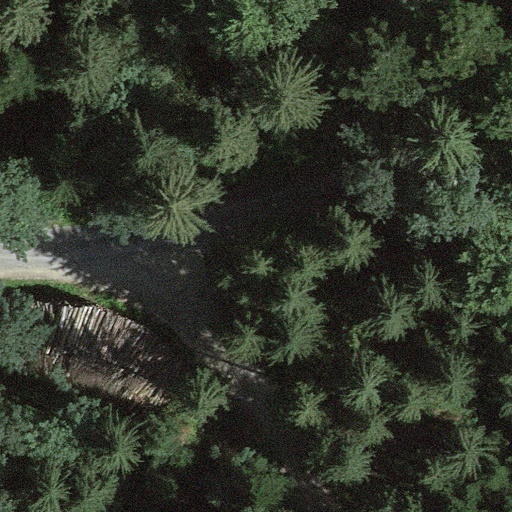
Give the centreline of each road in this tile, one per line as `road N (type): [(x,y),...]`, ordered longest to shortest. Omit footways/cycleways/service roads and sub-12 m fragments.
road 1 (track): [(511,147),(137,238),(0,244)]
road 2 (track): [(137,238),(283,511)]
